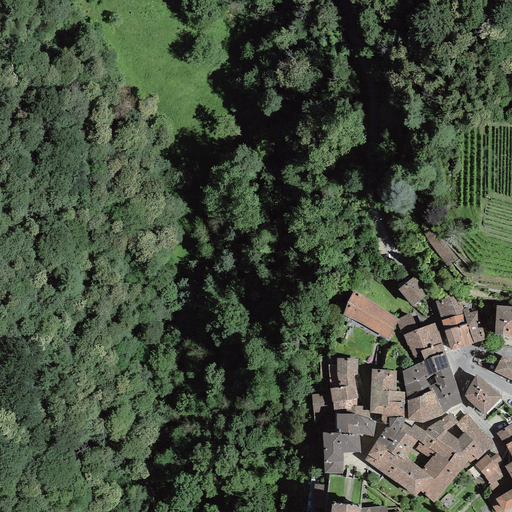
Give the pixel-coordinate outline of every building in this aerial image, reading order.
[(379,62),(374,52),(367,55),(372,65),(379,62)] [(366,133),(354,133),(354,153),(366,153),(366,133)] [(415,276),(398,290),(412,307),(429,293),(415,276)] [(388,339),(397,323),(399,320),(398,319),(354,290),(343,315),(388,339)] [(435,301),(441,320),(463,314),(462,309),(464,309),(461,302),(456,303),(453,296),(435,301)] [(511,306),(496,305),(494,335),(511,335),(511,306)] [(467,324),(474,343),(490,338),(480,310),(469,313),(468,308),(464,309),(462,309),(463,314),(467,324)] [(403,335),(418,329),(410,313),(398,319),(399,320),(397,323),(402,335),(403,335)] [(441,320),(444,331),(467,324),(463,314),(441,320)] [(420,363),(424,360),(445,353),(442,344),(439,331),(438,332),(435,323),(418,329),(403,335),(407,346),(409,346),(416,364),(420,363)] [(451,350),(474,343),(467,324),(444,331),(451,350)] [(425,376),(427,379),(433,374),(440,371),(439,371),(450,368),(445,353),(424,360),(420,363),(426,375),(425,376)] [(511,360),(502,356),(494,372),(511,380),(511,360)] [(330,388),(356,385),(354,378),(355,375),(357,375),(358,359),(337,358),(337,365),(328,365),(330,388)] [(405,386),(407,401),(433,390),(430,386),(426,380),(427,379),(425,376),(426,375),(420,363),(416,364),(402,371),(404,386),(405,386)] [(451,407),(462,402),(450,368),(439,371),(440,371),(433,374),(436,383),(430,386),(433,390),(444,413),(451,407)] [(389,390),(396,391),(396,371),(391,371),(391,370),(371,369),(370,391),(388,392),(389,390)] [(502,397),(476,375),(466,391),(464,396),(483,415),(502,397)] [(311,395),(314,423),(336,422),(336,414),(346,414),(346,409),(352,406),(357,406),(357,398),(358,398),(356,385),(330,388),(331,394),(311,395)] [(381,414),(404,416),(404,392),(396,391),(389,390),(388,392),(370,391),(370,411),(370,413),(381,414)] [(407,401),(408,420),(422,423),(441,416),(444,413),(433,390),(407,401)] [(352,406),(346,409),(346,414),(336,414),(336,422),(336,433),(341,433),(341,434),(359,434),(359,433),(373,437),(376,421),(370,420),(370,413),(370,411),(362,410),(363,406),(357,406),(352,406)] [(455,424),(458,422),(450,413),(428,427),(425,431),(436,439),(445,430),(447,431),(455,424)] [(494,443),(466,413),(458,422),(455,424),(464,433),(458,439),(447,431),(445,430),(436,439),(429,449),(436,453),(449,461),(461,470),(462,470),(468,461),(470,463),(476,459),(478,460),(485,453),(484,452),(494,443)] [(404,422),(404,416),(381,414),(381,420),(384,424),(386,427),(389,427),(389,428),(395,428),(395,430),(400,430),(404,424),(404,422)] [(511,424),(511,423),(496,434),(504,446),(506,445),(511,441),(511,424)] [(430,459),(436,453),(429,449),(436,439),(425,431),(414,424),(411,428),(404,424),(400,430),(388,450),(387,451),(396,457),(397,456),(403,459),(405,458),(417,441),(420,442),(416,449),(430,459)] [(386,427),(376,442),(388,450),(400,430),(395,430),(395,428),(389,428),(389,427),(386,427)] [(343,453),(360,452),(359,434),(341,434),(341,433),(336,433),(323,433),(324,473),(343,473),(343,462),(343,453)] [(376,442),(365,460),(396,483),(415,497),(421,491),(432,478),(421,470),(405,458),(403,459),(397,456),(396,457),(387,451),(388,450),(376,442)] [(434,502),(461,470),(449,461),(436,453),(430,459),(421,470),(432,478),(421,491),(434,502)] [(487,455),(475,465),(485,477),(484,477),(485,478),(499,467),(497,463),(502,461),(497,453),(492,457),(489,454),(487,456),(487,455)] [(503,477),(499,467),(485,478),(491,485),(496,481),(503,477)] [(307,511),(325,511),(329,478),(311,476),(307,511)] [(491,485),(489,486),(494,493),(501,488),(496,481),(491,485)] [(503,511),(511,507),(511,488),(505,493),(501,488),(494,493),(487,498),(496,511),(498,511),(503,509),(503,511)] [(359,511),(360,507),(360,505),(332,502),(330,511),(359,511)]
